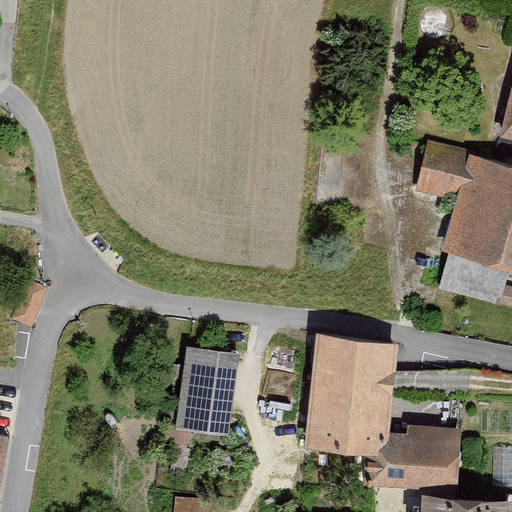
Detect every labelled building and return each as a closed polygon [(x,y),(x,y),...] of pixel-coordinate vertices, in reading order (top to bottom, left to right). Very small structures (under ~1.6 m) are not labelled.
[(511,70),(500,135),(511,138),(511,70)] [(511,267),(511,162),(428,141),(415,188),(456,199),(443,248),(449,250),(439,287),(500,303),(506,283),(510,267),(511,267)] [(43,286),(25,280),(13,316),(31,322),(43,286)] [(511,285),(506,283),(500,303),(511,306),(511,285)] [(398,340),(317,331),(304,443),(368,450),(385,452),(387,429),(398,340)] [(234,354),(184,348),(175,426),(225,432),(234,354)] [(456,489),(463,427),(408,421),(407,431),(387,429),(385,452),(368,450),(364,479),(456,489)] [(0,493),(10,434),(0,431),(0,493)] [(511,511),(511,508),(511,501),(422,498),(421,511),(511,511)]
